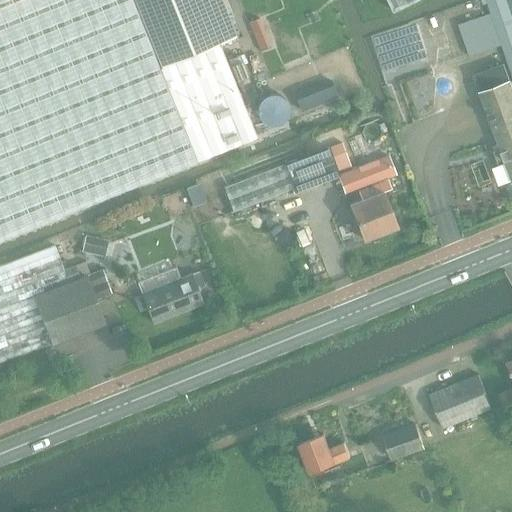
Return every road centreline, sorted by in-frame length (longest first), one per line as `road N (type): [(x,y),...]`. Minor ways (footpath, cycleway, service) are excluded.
road 1 (tertiary): [(0,456),(507,253)]
road 2 (residential): [(276,427),(511,332)]
